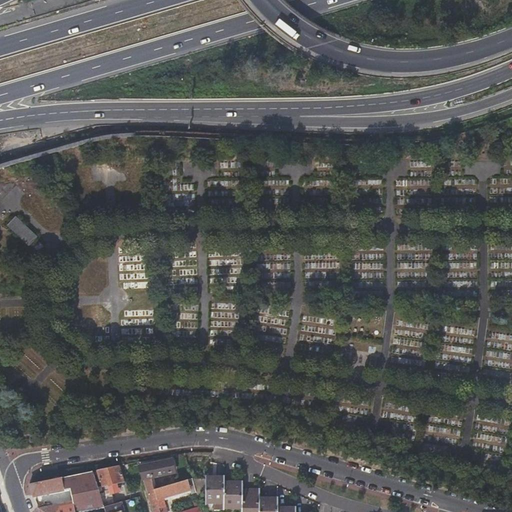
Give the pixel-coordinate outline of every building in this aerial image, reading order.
[(15,216),(6,226),(29,247),(38,238),(15,216)] [(173,458),(139,465),(147,492),(158,489),(155,478),(176,473),(173,458)] [(124,482),(119,466),(98,470),(103,487),(108,485),(110,491),(113,491),(118,489),(117,484),(124,482)] [(100,494),(93,471),(30,484),(35,496),(72,488),(74,502),(39,509),(40,511),(87,511),(96,510),(104,508),(104,507),(102,502),(100,494)] [(259,488),(259,491),(252,491),(252,489),(245,489),(245,488),(244,488),(244,481),(242,481),(242,483),(233,483),(233,481),(228,481),(228,480),(226,480),(226,477),(224,477),(216,478),(216,479),(208,479),(207,476),(206,476),(206,506),(208,506),(209,505),(214,505),(214,509),(227,510),(227,508),(241,508),(241,510),(243,510),(242,511),(296,511),(297,507),(295,507),(294,509),(286,509),(286,508),(281,508),(281,507),(279,507),(279,502),(278,501),(278,502),(273,502),(273,504),(263,504),(263,501),(261,501),(261,488),(259,488)] [(197,492),(193,478),(158,489),(147,492),(153,511),(161,511),(160,508),(166,506),(164,498),(191,490),(192,493),(197,492)] [(117,503),(113,491),(110,491),(100,494),(102,502),(104,507),(117,503)] [(186,511),(202,511),(199,501),(195,502),(196,509),(186,511)] [(121,502),(117,503),(104,507),(104,508),(105,511),(121,511),(122,511),(124,511),(121,502)]
